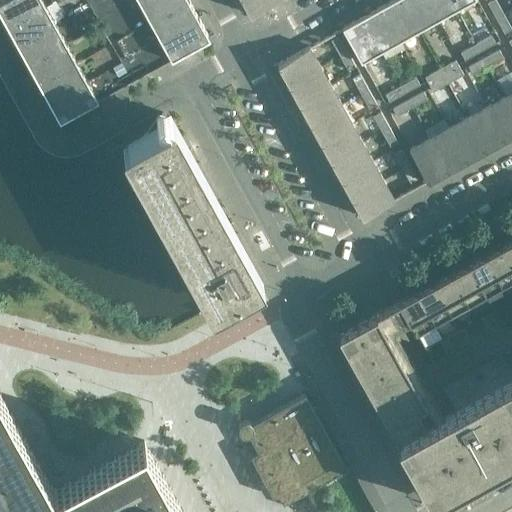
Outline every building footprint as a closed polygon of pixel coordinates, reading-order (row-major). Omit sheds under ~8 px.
[(0,11),(7,24),(46,3),(44,0),(5,0),(0,3),(0,11)] [(135,78),(91,0),(44,0),(46,3),(56,22),(66,41),(77,59),(87,78),(98,98),(135,78)] [(171,58),(139,0),(91,0),(135,78),(171,58)] [(150,19),(184,0),(140,0),(150,19)] [(160,38),(199,17),(189,0),(184,0),(150,19),(160,38)] [(275,0),(242,0),(250,14),(275,0)] [(419,29),(402,0),(391,0),(381,6),(400,39),(419,29)] [(438,19),(427,0),(402,0),(419,29),(438,19)] [(457,8),(451,0),(427,0),(438,19),(457,8)] [(471,0),(451,0),(457,8),(471,0)] [(496,0),(491,0),(487,2),(496,17),(504,13),(496,0)] [(18,43),(56,22),(46,3),(7,24),(18,43)] [(400,39),(381,6),(362,16),(381,50),(400,39)] [(511,28),(504,13),(496,17),(504,33),(511,28)] [(381,50),(362,16),(342,27),(361,61),(381,50)] [(171,58),(210,36),(199,17),(160,38),(171,58)] [(28,62),(66,41),(56,22),(18,43),(28,62)] [(491,34),(476,43),(480,51),(495,42),(491,34)] [(347,50),(339,35),(331,39),(339,55),(347,50)] [(38,81),(77,59),(66,41),(28,62),(38,81)] [(465,59),(480,51),(476,43),(460,51),(465,59)] [(321,65),(310,45),(278,63),(289,83),(321,65)] [(503,56),(499,49),(484,57),(488,65),(503,56)] [(356,66),(347,50),(339,55),(348,70),(356,66)] [(473,73),(488,65),(484,57),(468,66),(473,73)] [(49,99),(87,78),(77,59),(38,81),(49,99)] [(455,59),(440,67),(444,75),(460,66),(455,59)] [(331,84),(321,65),(289,83),(299,102),(331,84)] [(464,74),(461,70),(460,66),(444,75),(448,82),(464,74)] [(429,83),(444,75),(440,67),(425,76),(429,83)] [(368,88),(360,73),(352,77),(360,93),(368,88)] [(433,91),(448,82),(444,75),(429,83),(433,91)] [(416,76),(400,85),(405,93),(420,84),(416,76)] [(60,119),(98,98),(87,78),(49,99),(60,119)] [(342,103),(331,84),(299,102),(310,121),(342,103)] [(389,101),(405,93),(400,85),(385,93),(389,101)] [(377,104),(368,88),(360,93),(369,108),(377,104)] [(428,98),(424,90),(408,99),(412,107),(428,98)] [(511,133),(511,108),(505,95),(486,106),(504,138),(511,133)] [(397,115),(412,107),(408,99),(393,107),(397,115)] [(352,122),(342,103),(310,121),(320,140),(352,122)] [(504,138),(486,106),(467,116),(485,148),(504,138)] [(258,282),(213,200),(166,114),(165,113),(164,112),(162,112),(161,111),(160,111),(158,112),(156,112),(127,141),(217,305),(258,282)] [(389,126),(381,111),(373,115),(381,130),(389,126)] [(485,148),(467,116),(448,127),(466,159),(485,148)] [(363,141),(352,122),(320,140),(330,159),(363,141)] [(398,141),(389,126),(381,130),(390,146),(398,141)] [(466,159),(448,127),(429,137),(447,169),(466,159)] [(447,169),(429,137),(410,148),(427,180),(447,169)] [(373,160),(363,141),(330,159),(341,177),(373,160)] [(410,164),(401,148),(394,153),(402,168),(410,164)] [(383,178),(373,160),(341,177),(351,196),(383,178)] [(419,179),(410,164),(402,168),(411,183),(419,179)] [(394,198),(383,178),(351,196),(362,216),(394,198)] [(511,231),(502,237),(505,241),(500,244),(511,265),(511,231)] [(511,277),(511,265),(500,244),(499,244),(497,240),(486,246),(488,250),(483,253),(500,284),(511,277)] [(500,284),(483,253),(482,253),(480,249),(469,255),(471,260),(466,262),(483,293),(500,284)] [(483,293),(466,262),(466,263),(463,258),(452,265),(454,269),(449,272),(467,303),(483,293)] [(467,303),(449,272),(447,268),(435,274),(438,278),(433,281),(450,312),(467,303)] [(450,312),(433,281),(432,281),(430,277),(418,283),(421,287),(416,290),(433,321),(450,312)] [(433,321),(416,290),(415,290),(413,286),(402,292),(404,297),(398,300),(415,331),(433,321)] [(376,312),(338,333),(343,342),(344,345),(352,360),(354,363),(362,378),(364,380),(372,396),(373,398),(382,414),(383,416),(392,431),(393,434),(398,443),(399,442),(436,421),(435,419),(387,332),(398,325),(409,320),(407,316),(399,302),(398,300),(388,306),(376,312)] [(502,316),(497,307),(488,312),(493,321),(502,316)] [(507,325),(502,316),(493,321),(498,330),(507,325)] [(469,334),(464,325),(454,331),(459,340),(469,334)] [(474,343),(469,334),(459,340),(464,349),(474,343)] [(441,361),(431,343),(425,347),(435,365),(441,361)] [(431,503),(511,457),(511,376),(435,419),(436,421),(399,442),(398,443),(431,503)] [(0,511),(184,511),(144,440),(54,489),(0,392),(0,511)] [(347,470),(304,393),(252,422),(251,421),(250,420),(248,420),(246,419),(244,419),(243,420),(241,421),(240,422),(239,423),(239,424),(239,425),(239,427),(239,428),(239,429),(240,430),(240,431),(241,431),(242,432),(243,433),(245,434),(247,434),(249,433),(258,450),(250,454),(273,496),(277,494),(284,505),(347,470)]
